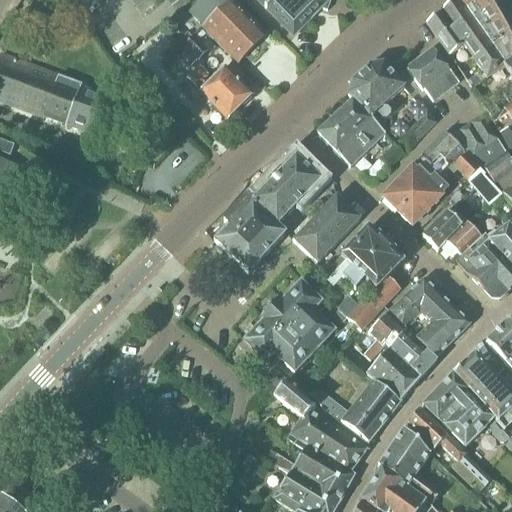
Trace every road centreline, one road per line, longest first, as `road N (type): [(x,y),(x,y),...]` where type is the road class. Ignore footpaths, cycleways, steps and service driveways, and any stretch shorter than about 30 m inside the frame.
road 1 (tertiary): [(0,423),(283,125)]
road 2 (residential): [(489,326),(283,125)]
road 3 (residential): [(489,326),(382,441),(344,511)]
road 4 (tertiary): [(283,125),(420,0)]
